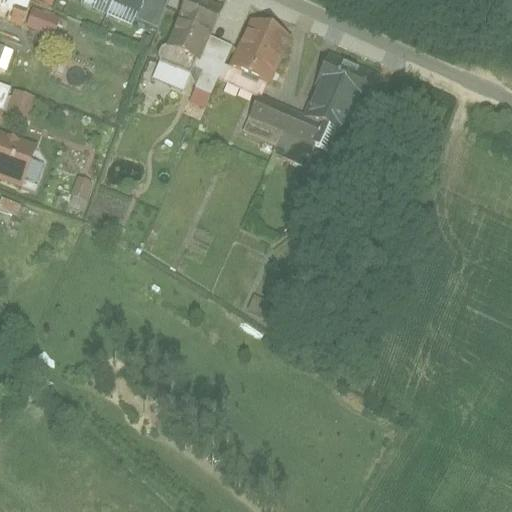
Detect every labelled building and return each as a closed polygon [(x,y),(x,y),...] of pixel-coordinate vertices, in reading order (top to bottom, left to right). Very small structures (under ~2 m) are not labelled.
[(0,0),(0,18),(21,26),(29,4),(18,0),(0,0)] [(53,0),(28,0),(50,9),(53,0)] [(144,0),(105,0),(139,14),(144,0)] [(222,11),(195,0),(186,0),(165,49),(200,64),(222,11)] [(288,38),(250,22),(229,71),(267,87),(288,38)] [(358,100),(371,72),(330,54),(317,82),(345,95),(358,100)] [(330,130),(345,95),(317,82),(301,117),(321,126),(330,130)] [(0,110),(2,111),(10,90),(0,86),(0,110)] [(31,101),(13,94),(5,115),(23,121),(31,101)] [(301,117),(259,99),(250,119),(284,134),(312,146),(321,126),(301,117)] [(36,148),(0,134),(0,182),(20,190),(36,148)] [(284,134),(274,157),(302,169),(312,146),(284,134)] [(81,206),(90,187),(75,180),(66,199),(81,206)]
